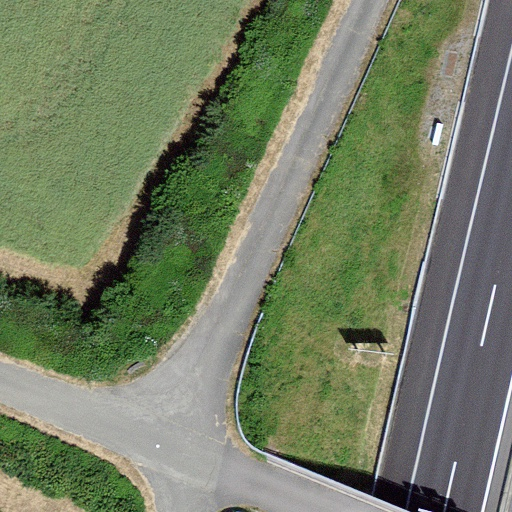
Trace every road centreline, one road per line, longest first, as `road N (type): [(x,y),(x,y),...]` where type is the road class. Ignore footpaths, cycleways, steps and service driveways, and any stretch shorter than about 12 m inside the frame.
road 1 (track): [(177,511),(182,453),(216,349),(372,0)]
road 2 (track): [(0,376),(326,511)]
road 3 (motorway): [(511,214),(444,511)]
